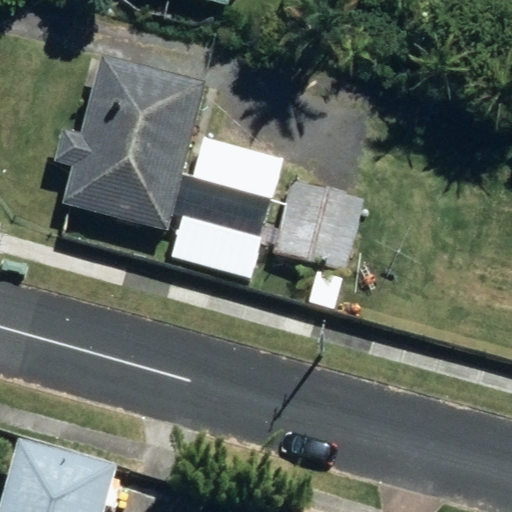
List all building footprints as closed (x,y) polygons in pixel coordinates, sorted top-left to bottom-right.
[(184,0),(220,10),(223,0),(184,0)] [(280,0),(276,18),(298,23),(304,0),(280,0)] [(56,207),(162,233),(198,88),(93,62),(73,142),(57,138),(49,168),(65,172),(56,207)] [(328,117),(355,125),(363,95),(335,87),(328,117)] [(267,256),(339,275),(358,203),(285,184),(267,256)] [(97,511),(109,474),(11,446),(0,482),(0,511),(97,511)]
